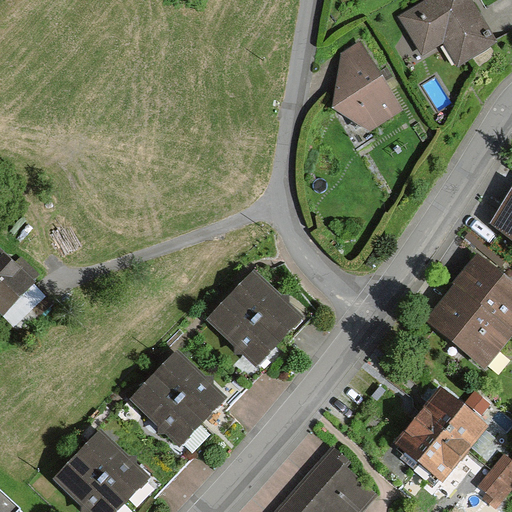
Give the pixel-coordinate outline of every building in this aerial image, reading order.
[(496,47),(469,0),(432,0),(402,17),(424,56),(449,42),(463,66),(496,47)] [(406,121),(362,44),(342,55),(336,114),(374,139),(406,121)] [(511,193),(494,222),(511,233),(511,193)] [(0,322),(34,291),(0,255),(0,322)] [(511,286),(480,262),(454,295),(511,338),(511,336),(511,286)] [(254,277),(235,297),(279,341),(299,320),(254,277)] [(454,295),(429,328),(486,371),(511,338),(454,295)] [(279,341),(235,297),(214,318),(258,361),(279,341)] [(177,357),(157,378),(201,421),(221,400),(177,357)] [(201,421),(157,378),(136,399),(181,442),(201,421)] [(447,430),(468,447),(483,430),(441,394),(426,412),(447,430)] [(476,398),(465,411),(487,429),(498,416),(476,398)] [(447,430),(426,412),(400,443),(421,460),(447,430)] [(468,447),(447,430),(421,460),(442,478),(468,447)] [(99,438),(79,458),(123,501),(143,481),(99,438)] [(353,471),(334,454),(282,511),(369,511),(378,502),(348,476),(353,471)] [(112,511),(123,501),(79,458),(58,479),(91,511),(112,511)] [(495,511),(502,511),(511,501),(511,471),(505,465),(477,495),(495,511)] [(0,511),(16,511),(0,496),(0,511)]
